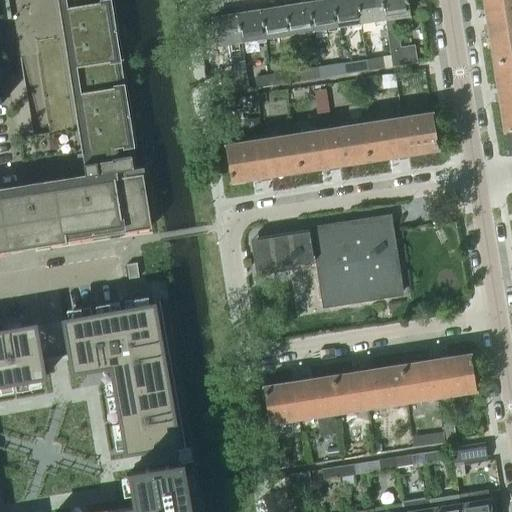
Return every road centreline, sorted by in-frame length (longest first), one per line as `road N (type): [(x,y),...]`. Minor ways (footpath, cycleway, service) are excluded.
road 1 (residential): [(475,179),(218,222),(241,359),(497,321)]
road 2 (residential): [(475,179),(447,0)]
road 3 (residential): [(497,321),(475,179)]
